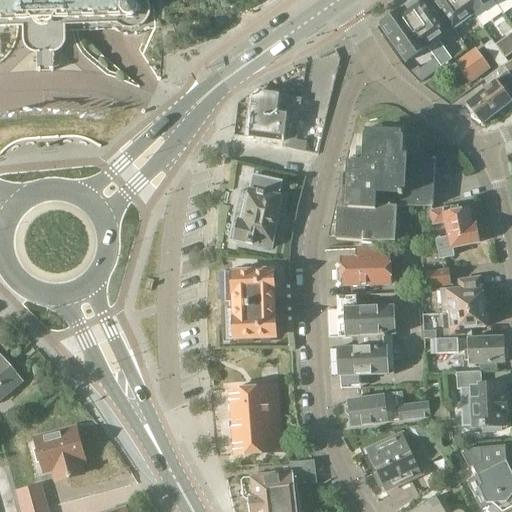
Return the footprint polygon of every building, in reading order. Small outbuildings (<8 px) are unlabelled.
[(0,0),(0,27),(23,26),(23,34),(44,34),(64,33),(64,32),(115,30),(122,32),(141,34),(147,29),(153,29),(154,27),(151,0),(0,0)] [(448,33),(424,0),(415,0),(400,11),(427,48),(448,33)] [(462,0),(430,0),(452,30),(473,15),(462,0)] [(492,0),(462,0),(473,15),(493,0),(492,0)] [(406,63),(427,48),(400,11),(379,26),(406,63)] [(44,34),(23,34),(24,40),(26,45),(28,47),(32,49),(35,50),(37,69),(44,69),(54,69),(53,49),(58,49),(61,46),(64,41),(64,33),(44,34)] [(489,67),(477,50),(456,66),(469,82),(489,67)] [(511,73),(511,58),(502,66),(510,76),(511,73)] [(418,66),(411,71),(419,82),(440,67),(434,59),(420,69),(418,66)] [(490,75),(492,77),(495,82),(467,105),(474,114),(475,121),(481,124),(483,125),(511,102),(511,78),(510,76),(502,66),(498,69),(490,75)] [(253,97),(250,118),(298,124),(301,99),(288,98),(289,97),(259,93),(253,97)] [(250,118),(247,138),(280,142),(280,146),(306,151),(307,143),(295,141),(297,130),(298,124),(250,118)] [(401,241),(402,206),(433,207),(435,159),(418,158),(418,139),(403,138),(403,137),(402,137),(402,138),(400,137),(400,130),(369,128),(368,136),(366,136),(366,135),(365,135),(364,162),(353,162),(353,163),(354,163),(354,175),(347,175),(347,186),(346,186),(345,209),(342,209),(340,240),(340,242),(365,243),(365,245),(379,245),(379,243),(401,241)] [(258,174),(255,188),(283,194),(286,180),(258,174)] [(253,245),(272,249),(282,198),(270,195),(270,194),(258,192),(258,193),(249,191),(248,194),(241,197),(239,205),(245,211),(238,242),(247,243),(247,245),(253,246),(253,245)] [(427,207),(420,208),(422,223),(429,222),(427,207)] [(471,225),(468,209),(457,211),(457,207),(451,208),(451,207),(430,211),(434,227),(444,224),(447,238),(436,240),(441,259),(453,257),(451,249),(483,242),(483,239),(480,227),(475,224),(471,225)] [(390,249),(356,250),(357,260),(343,260),(343,267),(341,267),(338,271),(338,282),(342,286),(391,284),(390,249)] [(229,303),(229,306),(273,304),(272,271),(232,272),(233,284),(225,284),(225,303),(229,303)] [(426,273),(428,288),(450,286),(449,271),(426,273)] [(442,289),(443,313),(484,310),(484,309),(487,306),(486,298),(483,296),(483,293),(481,293),(480,289),(482,289),(481,277),(459,278),(460,288),(442,289)] [(397,294),(412,294),(412,282),(397,283),(397,294)] [(234,328),(235,339),(275,338),(273,304),(229,306),(229,309),(226,309),(226,328),(234,328)] [(358,337),(358,343),(392,341),(392,336),(396,336),(395,306),(337,309),(337,310),(339,310),(340,337),(338,337),(338,338),(358,337)] [(484,312),(484,310),(443,313),(444,326),(447,326),(449,336),(470,335),(470,328),(485,327),(485,325),(488,322),(487,314),(484,312)] [(422,316),(424,340),(436,339),(434,315),(422,316)] [(468,339),(469,365),(504,364),(504,361),(507,359),(507,351),(504,349),(504,338),(468,339)] [(437,341),(437,355),(459,353),(458,340),(437,341)] [(392,341),(358,343),(358,348),(336,349),(336,351),(341,350),(342,377),(338,377),(338,378),(394,375),(392,341)] [(0,398),(20,382),(0,358),(0,398)] [(457,390),(471,389),(473,428),(483,428),(483,432),(501,432),(500,427),(505,427),(504,414),(506,414),(506,413),(509,413),(509,395),(503,395),(503,385),(481,386),(481,372),(456,373),(457,390)] [(228,430),(233,433),(234,433),(236,457),(294,451),(292,435),(282,436),(276,387),(265,388),(229,392),(232,419),(228,424),(228,430)] [(429,417),(427,407),(427,404),(398,408),(397,394),(348,401),(348,403),(346,407),(346,414),(350,417),(352,428),(429,417)] [(447,405),(427,407),(429,417),(430,424),(449,421),(447,405)] [(75,429),(35,441),(43,472),(54,468),(58,481),(81,475),(78,462),(84,460),(75,429)] [(424,431),(417,437),(431,462),(441,455),(432,444),(430,440),(424,431)] [(403,436),(366,455),(384,491),(421,473),(403,436)] [(462,450),(460,453),(468,468),(473,467),(478,477),(466,482),(480,511),(488,507),(499,507),(504,511),(511,507),(511,474),(505,462),(503,446),(462,450)] [(4,460),(0,461),(0,511),(18,511),(13,493),(4,460)] [(250,511),(284,511),(297,511),(296,493),(306,492),(307,495),(306,485),(316,484),(313,462),(263,467),(265,476),(251,478),(251,479),(244,480),(242,482),(243,498),(246,501),(249,500),(250,511)] [(47,511),(41,486),(16,493),(21,511),(47,511)] [(444,511),(435,498),(414,511),(444,511)]
